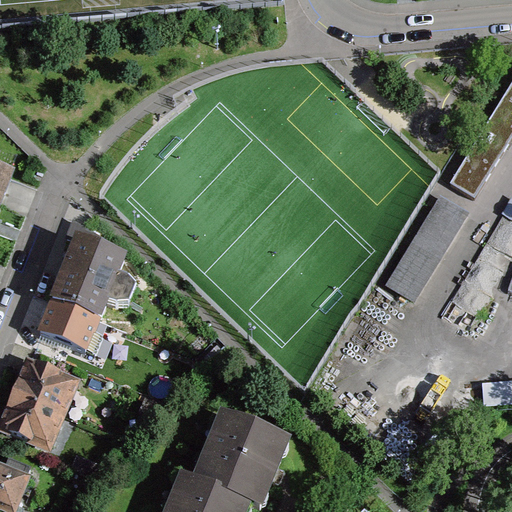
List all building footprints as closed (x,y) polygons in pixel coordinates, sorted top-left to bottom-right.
[(511,84),(495,113),(511,123),(511,84)] [(477,203),(511,146),(511,141),(487,125),(388,287),(412,302),(474,201),(477,203)] [(0,207),(14,172),(0,166),(0,207)] [(126,256),(74,236),(48,301),(99,322),(107,303),(115,306),(127,305),(135,288),(127,278),(118,275),(126,256)] [(99,322),(48,301),(36,333),(87,353),(99,322)] [(80,382),(26,359),(0,420),(0,431),(50,452),(80,382)] [(511,403),(511,385),(483,388),(484,406),(511,403)] [(289,439),(219,411),(192,477),(179,471),(162,511),(247,511),(250,504),(261,509),(289,439)] [(15,511),(29,479),(0,467),(0,511),(15,511)]
